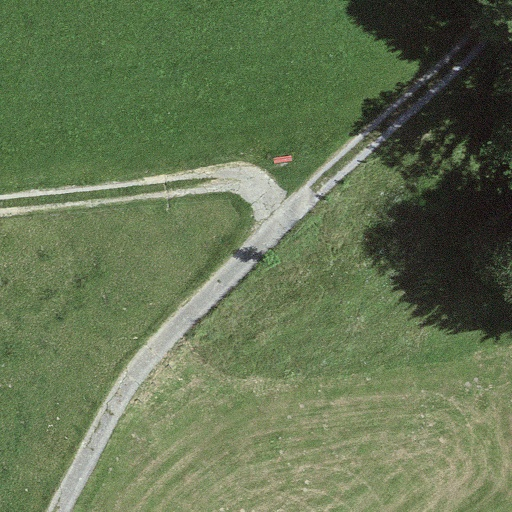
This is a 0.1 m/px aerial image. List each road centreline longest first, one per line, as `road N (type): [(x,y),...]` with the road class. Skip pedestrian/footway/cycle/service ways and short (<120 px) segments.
road 1 (track): [(73,511),(143,361),(302,210)]
road 2 (track): [(0,196),(257,172),(302,210)]
road 3 (track): [(302,210),(507,0)]
